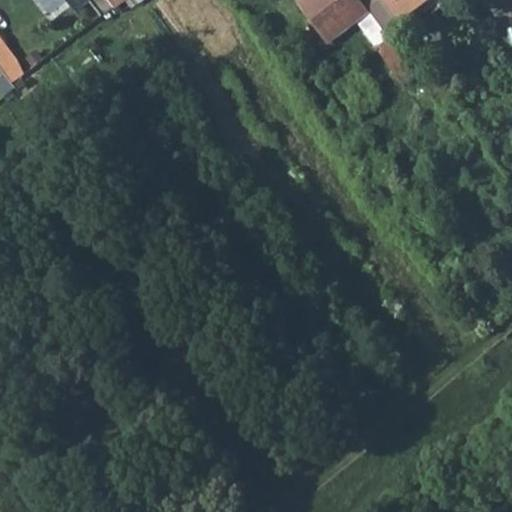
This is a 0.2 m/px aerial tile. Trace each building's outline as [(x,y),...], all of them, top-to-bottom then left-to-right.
[(94,0),(105,14),(123,0),(94,0)] [(406,87),(419,76),(396,44),(387,32),(363,0),(302,0),(298,3),(330,44),(359,22),(406,87)] [(363,0),(387,32),(429,0),(363,0)] [(17,60),(0,36),(0,65),(4,71),(14,83),(28,73),(17,60)] [(319,76),(308,62),(296,70),(308,86),(319,76)] [(0,74),(0,94),(4,99),(9,95),(17,88),(14,83),(4,71),(0,74)] [(421,79),(435,97),(442,106),(452,98),(432,71),(421,79)]
